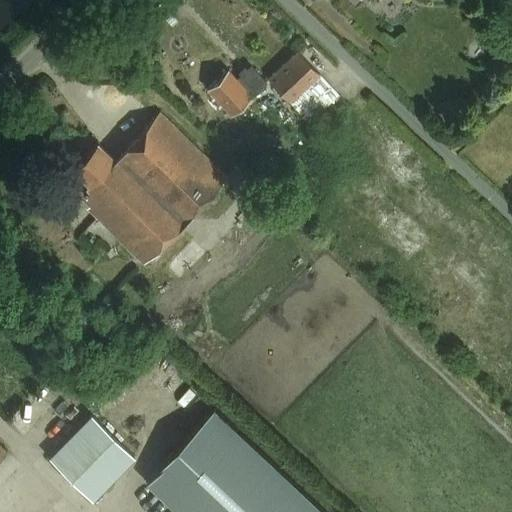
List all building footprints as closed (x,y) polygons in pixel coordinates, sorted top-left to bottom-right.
[(329,85),(316,69),(317,68),(300,49),(269,77),(287,96),(299,110),(329,85)] [(227,69),(207,88),(231,114),(254,92),(265,82),(250,66),(236,79),(227,69)] [(143,262),(226,176),(159,111),(114,158),(97,142),(62,178),(90,204),(87,207),(143,262)] [(389,242),(410,264),(432,242),(412,221),(389,242)] [(327,511),(215,406),(146,480),(179,511),(327,511)] [(89,414),(47,457),(91,499),(133,456),(89,414)]
